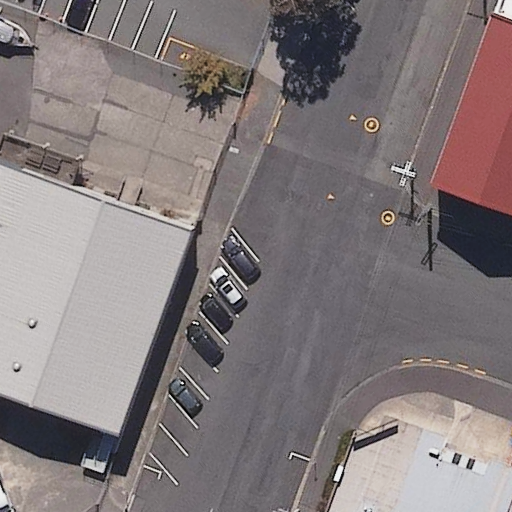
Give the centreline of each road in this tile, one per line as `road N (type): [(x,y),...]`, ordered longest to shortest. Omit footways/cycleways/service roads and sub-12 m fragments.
road 1 (unclassified): [(313,236),(218,497)]
road 2 (unclassified): [(399,0),(313,236)]
road 3 (unclassified): [(313,236),(511,306)]
